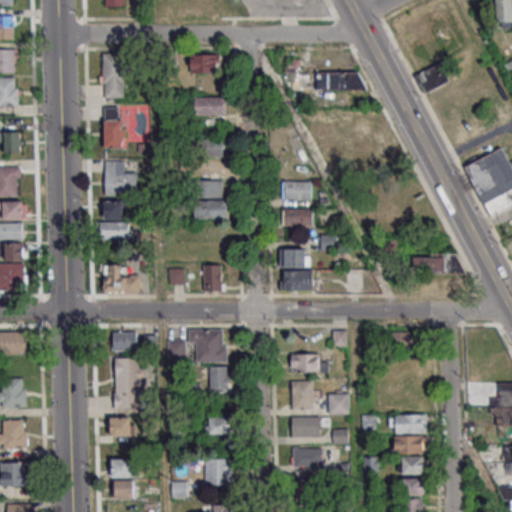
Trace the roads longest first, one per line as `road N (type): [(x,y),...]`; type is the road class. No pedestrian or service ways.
road 1 (residential): [(246,34),(260,511)]
road 2 (tertiary): [(71,511),(56,35)]
road 3 (residential): [(511,303),(483,311),(64,312)]
road 4 (secondary): [(511,314),(345,0)]
road 5 (residential): [(451,511),(445,311)]
road 6 (residential): [(56,35),(246,34)]
